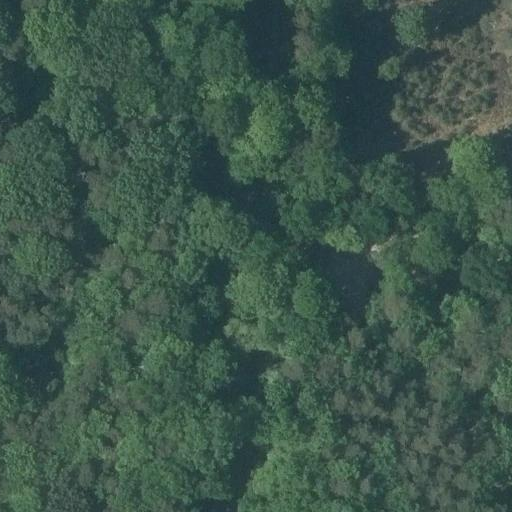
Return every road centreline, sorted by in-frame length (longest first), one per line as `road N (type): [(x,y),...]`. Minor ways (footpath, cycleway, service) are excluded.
road 1 (unclassified): [(235,511),(250,0)]
road 2 (track): [(301,264),(511,502)]
road 3 (track): [(201,213),(174,191),(149,127),(161,48),(142,0)]
road 4 (track): [(511,219),(421,203),(329,235)]
